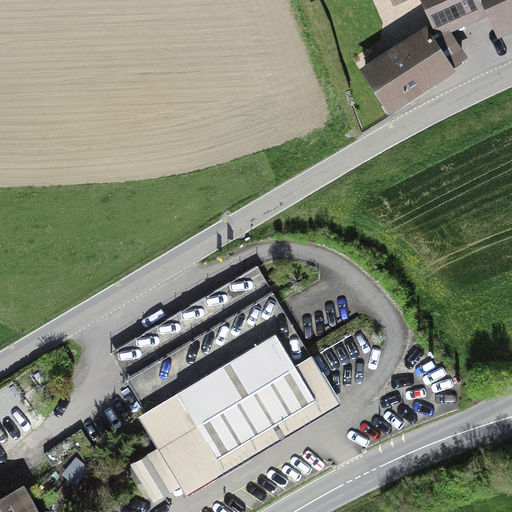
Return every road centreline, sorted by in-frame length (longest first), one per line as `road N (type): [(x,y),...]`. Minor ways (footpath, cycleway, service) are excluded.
road 1 (tertiary): [(0,367),(355,156),(511,75)]
road 2 (unknown): [(196,250),(252,258),(302,252),(328,260),(385,311),(393,344),(337,427),(362,474)]
road 3 (primary): [(297,511),(452,435)]
